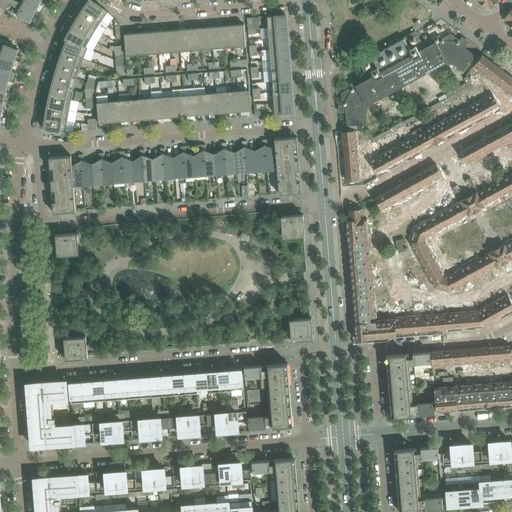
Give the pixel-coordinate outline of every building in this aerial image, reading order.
[(17,1),(15,0),(0,0),(0,6),(11,12),(17,1)] [(40,1),(37,0),(15,0),(17,1),(35,11),(40,1)] [(108,12),(91,0),(89,0),(83,9),(101,21),(108,12)] [(491,9),(497,0),(486,0),(483,5),(487,9),(488,7),(491,9)] [(35,11),(17,1),(11,12),(30,21),(35,11)] [(101,21),(83,9),(77,19),(95,30),(101,21)] [(288,26),(287,20),(285,20),(285,15),(267,16),(268,28),(288,26)] [(95,30),(77,19),(71,29),(90,39),(95,30)] [(244,25),(244,24),(232,25),(234,47),(245,46),(244,25)] [(234,47),(232,25),(221,26),(223,48),(234,47)] [(223,48),(221,26),(211,27),(212,49),(223,48)] [(288,37),(288,26),(268,28),(269,39),(288,37)] [(212,49),(211,27),(200,28),(202,50),(212,49)] [(202,50),(200,28),(189,29),(191,51),(202,50)] [(90,39),(71,29),(65,38),(67,39),(67,40),(86,47),(90,39)] [(191,51),(189,29),(178,30),(180,51),(191,51)] [(170,52),(167,30),(157,31),(159,53),(170,52)] [(180,51),(178,30),(167,30),(170,52),(180,51)] [(159,53),(157,31),(146,32),(148,54),(159,53)] [(148,54),(146,32),(135,33),(137,55),(148,54)] [(410,81),(443,63),(444,64),(451,64),(452,63),(462,71),(474,56),(463,48),(467,43),(462,38),(460,42),(451,35),(440,40),(439,37),(433,40),(435,43),(424,49),(415,32),(403,39),(371,56),(359,62),(360,63),(369,79),(358,85),(356,82),(350,85),(352,88),(342,94),(343,105),(339,105),(340,112),(346,111),(348,124),(365,124),(364,110),(366,110),(370,104),(369,103),(403,84),(404,85),(409,82),(411,82),(410,81)] [(137,55),(135,33),(124,34),(126,56),(137,55)] [(289,48),(288,37),(269,39),(269,50),(289,48)] [(83,59),(87,49),(87,48),(86,47),(67,40),(63,51),(83,59)] [(0,56),(14,60),(18,50),(0,42),(0,56)] [(290,59),(289,48),(269,50),(270,60),(290,59)] [(80,69),(83,59),(63,51),(59,62),(80,69)] [(0,67),(11,71),(14,60),(0,56),(0,67)] [(291,69),(290,59),(270,60),(262,61),(263,72),(271,71),(291,69)] [(77,79),(80,69),(59,62),(55,73),(77,79)] [(0,78),(8,81),(11,71),(0,67),(0,78)] [(292,80),(291,69),(271,71),(272,82),(292,80)] [(74,89),(77,79),(55,73),(52,84),(74,89)] [(0,90),(6,92),(8,81),(0,78),(0,90)] [(293,91),(292,80),(272,82),(273,93),(293,91)] [(441,102),(449,97),(469,86),(466,83),(438,99),(441,102)] [(71,100),(73,92),(74,89),(52,84),(50,94),(71,100)] [(136,87),(129,88),(130,99),(137,98),(136,87)] [(250,109),(249,90),(237,91),(239,112),(251,111),(250,109)] [(239,112),(237,91),(227,92),(228,112),(239,112)] [(294,102),(293,91),(273,93),(268,93),(268,98),(266,98),(266,104),(274,103),(294,102)] [(228,112),(227,92),(216,93),(218,113),(228,112)] [(207,114),(205,93),(194,94),(196,115),(207,114)] [(218,113),(216,93),(205,93),(207,114),(218,113)] [(69,110),(71,100),(50,94),(47,106),(69,110)] [(196,115),(194,94),(184,95),(185,116),(196,115)] [(185,116),(184,95),(173,96),(175,117),(185,116)] [(132,120),(130,100),(126,100),(125,96),(119,96),(119,101),(121,121),(132,120)] [(175,117),(173,96),(162,97),(164,118),(175,117)] [(164,118),(162,97),(151,98),(153,119),(164,118)] [(153,119),(151,98),(141,99),(142,120),(153,119)] [(142,120),(141,99),(130,100),(132,120),(142,120)] [(110,122),(108,101),(97,102),(98,121),(98,123),(110,122)] [(121,121),(119,101),(108,101),(110,122),(121,121)] [(295,113),(294,102),(274,103),(275,114),(295,113)] [(67,122),(69,110),(47,106),(45,118),(67,122)] [(66,132),(67,122),(45,118),(44,130),(66,132)] [(301,192),(300,181),(297,181),(296,171),(299,170),(298,159),(295,159),(294,148),(297,148),(296,137),(274,139),(275,149),(276,155),(277,170),(279,194),(301,192)] [(268,149),(267,146),(265,145),(262,144),(262,146),(255,150),(257,171),(257,172),(259,172),(259,171),(267,171),(265,150),(268,149)] [(247,151),(247,148),(244,147),(242,146),(242,148),(235,152),(236,173),(237,173),(237,174),(239,174),(239,173),(246,172),(245,151),(247,151)] [(277,170),(276,155),(275,149),(267,146),(268,149),(265,150),(267,171),(274,170),(275,171),(277,171),(277,170)] [(227,153),(227,149),(222,147),(222,150),(214,154),(216,175),(217,175),(217,176),(219,176),(219,175),(226,174),(224,153),(227,153)] [(257,171),(255,150),(247,148),(247,151),(245,151),(246,172),(254,172),(254,173),(256,173),(256,171),(257,171)] [(206,154),(206,151),(203,150),(201,149),(201,151),(194,155),(195,176),(196,176),(196,177),(198,177),(198,176),(206,176),(204,155),(206,154)] [(236,173),(235,152),(227,149),(227,153),(224,153),(226,174),(234,173),(234,174),(236,174),(236,173)] [(186,156),(186,153),(183,152),(181,151),(181,153),(173,157),(175,178),(176,178),(176,179),(178,179),(178,178),(185,177),(184,156),(186,156)] [(216,175),(214,154),(206,151),(206,154),(204,155),(206,176),(213,175),(213,176),(215,176),(215,175),(216,175)] [(166,158),(165,154),(163,153),(160,153),(160,155),(153,159),(155,180),(155,181),(157,181),(157,180),(165,179),(163,158),(166,158)] [(195,176),(194,155),(186,153),(186,156),(184,156),(185,177),(193,177),(193,178),(195,178),(195,177),(195,176)] [(145,159),(145,156),(143,155),(140,154),(140,156),(133,161),(134,182),(135,181),(135,182),(137,182),(137,181),(145,181),(143,160),(145,159)] [(175,178),(173,157),(165,154),(166,158),(163,158),(165,179),(173,178),(173,179),(175,179),(175,178)] [(72,166),(71,156),(49,157),(50,169),(51,179),(50,180),(51,191),(52,191),(52,196),(53,202),(52,202),(53,213),(75,211),(73,187),(72,166)] [(125,161),(124,158),(122,157),(119,156),(120,158),(112,162),(114,183),(114,184),(116,184),(116,183),(124,182),(122,161),(125,161)] [(155,180),(153,159),(145,156),(145,159),(143,160),(145,181),(152,180),(152,181),(154,181),(154,180),(155,180)] [(104,163),(104,159),(102,158),(99,158),(99,160),(92,164),(94,185),(94,186),(96,186),(96,185),(104,184),(102,163),(104,163)] [(134,182),(133,161),(124,158),(125,161),(122,161),(124,182),(132,182),(132,183),(134,183),(134,182)] [(84,164),(84,161),(81,160),(79,159),(79,161),(72,166),(73,187),(74,187),(74,188),(76,187),(76,186),(83,186),(82,165),(84,164)] [(114,183),(112,162),(104,159),(104,163),(102,163),(104,184),(111,183),(111,184),(113,184),(113,183),(114,183)] [(94,185),(92,164),(84,161),(84,164),(82,165),(83,186),(91,185),(91,186),(93,186),(93,185),(94,185)] [(305,236),(303,214),(281,216),(283,238),(298,236),(304,236),(305,236)] [(79,254),(77,233),(55,235),(57,256),(79,254)] [(233,319),(233,317),(232,316),(230,315),(228,314),(226,314),(225,315),(224,317),(223,319),(224,321),(224,322),(226,323),(228,324),(230,324),(231,323),(233,321),(233,319)] [(313,339),(311,318),(310,318),(305,318),(289,319),(291,339),(291,341),(313,339)] [(87,356),(86,336),(64,338),(65,357),(65,359),(87,358),(87,356)] [(511,360),(511,350),(510,345),(501,346),(502,361),(511,360)] [(502,361),(501,346),(491,347),(492,362),(502,361)] [(492,362),(491,347),(481,348),(482,362),(492,362)] [(472,363),(471,348),(461,349),(462,364),(472,363)] [(482,362),(481,348),(471,348),(472,363),(482,362)] [(462,364),(461,349),(451,350),(452,365),(462,364)] [(452,365),(451,350),(441,351),(442,366),(452,365)] [(442,366),(441,351),(431,352),(432,366),(442,366)] [(431,363),(430,352),(412,353),(413,358),(409,358),(409,364),(413,364),(431,363)] [(409,364),(409,358),(408,354),(386,355),(387,366),(409,364)] [(292,425),(287,363),(265,365),(266,370),(262,370),(262,378),(261,378),(261,388),(267,387),(269,404),(263,404),(264,415),(264,416),(265,416),(269,415),(270,423),(270,427),(292,425)] [(410,374),(409,364),(387,366),(388,376),(410,374)] [(262,378),(262,370),(261,365),(244,367),(244,370),(245,379),(261,378),(262,378)] [(243,389),(241,370),(230,371),(231,390),(243,389)] [(231,390),(230,371),(218,372),(220,391),(231,390)] [(220,391),(218,372),(207,373),(208,392),(220,391)] [(208,392),(207,373),(195,374),(197,393),(208,392)] [(197,393),(195,374),(184,375),(186,393),(197,393)] [(411,385),(410,374),(388,376),(389,386),(411,385)] [(174,394),(173,375),(161,376),(163,395),(174,394)] [(186,393),(184,375),(173,375),(174,394),(186,393)] [(163,395),(161,376),(150,377),(152,396),(163,395)] [(152,396),(150,377),(139,378),(140,397),(152,396)] [(140,397),(139,378),(127,379),(129,398),(140,397)] [(129,398),(127,379),(116,380),(117,399),(129,398)] [(117,399),(116,380),(105,381),(106,400),(117,399)] [(53,417),(52,400),(68,399),(67,384),(66,381),(27,384),(32,446),(75,443),(73,425),(70,425),(55,426),(55,422),(55,417),(53,417)] [(106,400),(105,381),(93,382),(95,401),(106,400)] [(95,401),(93,382),(82,383),(83,402),(95,401)] [(83,407),(82,383),(70,384),(71,408),(83,407)] [(505,404),(504,383),(490,384),(491,395),(484,396),(485,405),(505,404)] [(484,396),(491,395),(490,384),(469,386),(471,407),(485,405),(484,396)] [(412,395),(411,385),(389,386),(390,396),(412,395)] [(471,407),(469,386),(448,387),(449,398),(456,397),(457,408),(471,407)] [(457,408),(456,397),(449,398),(448,387),(434,389),(436,411),(457,409),(457,408)] [(264,401),(263,389),(247,391),(248,402),(264,401)] [(413,405),(412,395),(390,396),(391,407),(413,405)] [(435,414),(434,403),(417,404),(418,415),(435,414)] [(414,416),(413,405),(391,407),(391,417),(414,416)] [(130,417),(129,410),(118,410),(119,414),(119,418),(130,417)] [(247,418),(246,411),(227,412),(228,431),(238,430),(237,422),(247,422),(247,418)] [(228,431),(227,412),(208,414),(209,424),(217,424),(218,431),(228,431)] [(209,424),(208,414),(189,415),(190,434),(200,433),(199,425),(209,424)] [(190,434),(189,415),(169,417),(170,428),(179,427),(179,435),(190,434)] [(265,416),(264,416),(248,417),(248,418),(249,429),(266,427),(265,416)] [(170,428),(169,417),(150,418),(152,437),(161,436),(161,428),(170,428)] [(152,437),(150,418),(131,420),(132,431),(140,430),(141,438),(152,437)] [(132,431),(131,420),(112,422),(114,440),(123,439),(122,431),(132,431)] [(114,440),(112,422),(93,423),(94,434),(102,433),(103,441),(114,440)] [(94,434),(93,423),(73,425),(75,443),(85,442),(84,434),(94,434)] [(511,459),(511,448),(510,449),(510,441),(500,442),(501,460),(511,459)] [(501,460),(500,442),(489,442),(490,450),(481,451),(482,461),(501,460)] [(482,461),(481,451),(472,452),(472,444),(461,445),(451,445),(452,453),(442,454),(443,465),(482,461)] [(439,465),(438,446),(420,448),(421,459),(432,458),(433,466),(439,465)] [(417,459),(416,448),(394,450),(395,460),(417,459)] [(296,493),(296,489),(295,490),(294,483),(296,483),(295,479),(294,479),(294,473),(295,472),(294,469),(293,469),(293,462),(294,462),(294,459),(292,459),(292,458),(269,460),(270,471),(271,481),(275,480),(277,511),(297,511),(298,510),(297,510),(296,503),(297,503),(297,500),(296,500),(295,493),(296,493)] [(418,469),(417,459),(395,460),(396,471),(418,469)] [(270,471),(269,460),(252,461),(253,473),(253,478),(264,477),(264,472),(270,471)] [(251,473),(251,469),(241,470),(241,462),(230,463),(232,481),(251,480),(251,473)] [(232,481),(230,463),(220,464),(221,471),(212,472),(213,483),(232,481)] [(213,483),(212,472),(203,473),(202,465),(192,466),(193,484),(213,483)] [(193,484),(192,466),(182,467),(182,474),(173,475),(174,486),(193,484)] [(174,486),(173,475),(165,476),(164,468),(154,469),(155,487),(174,486)] [(155,487),(154,469),(143,470),(144,478),(135,478),(136,489),(155,487)] [(424,475),(424,470),(418,470),(418,469),(396,471),(397,481),(419,479),(419,476),(424,475)] [(136,489),(135,478),(126,479),(126,471),(115,472),(117,490),(136,489)] [(117,490),(115,472),(105,473),(106,480),(97,481),(98,492),(117,490)] [(98,492),(97,481),(88,482),(87,474),(77,475),(78,493),(98,492)] [(61,511),(60,504),(61,504),(61,499),(61,495),(75,493),(78,493),(77,475),(35,478),(37,511),(61,511)] [(511,500),(511,478),(503,480),(505,501),(511,500)] [(420,489),(419,479),(397,481),(398,491),(420,489)] [(505,501),(503,480),(492,481),(493,502),(505,501)] [(482,503),(480,481),(469,482),(471,504),(482,503)] [(493,502),(492,481),(480,481),(482,503),(493,502)] [(471,504),(469,482),(458,483),(459,504),(471,504)] [(459,504),(458,483),(446,484),(447,505),(459,504)] [(425,499),(425,494),(420,495),(420,489),(398,491),(398,501),(421,500),(420,499),(425,499)] [(442,505),(442,497),(425,499),(420,499),(421,500),(421,510),(443,508),(442,505)] [(252,511),(252,500),(240,501),(240,511),(252,511)] [(399,511),(421,510),(421,500),(398,501),(399,511)] [(240,511),(240,501),(228,502),(229,511),(240,511)] [(217,511),(217,502),(205,503),(206,511),(217,511)] [(229,511),(228,502),(217,502),(217,511),(229,511)] [(206,511),(205,503),(194,504),(194,511),(206,511)]
